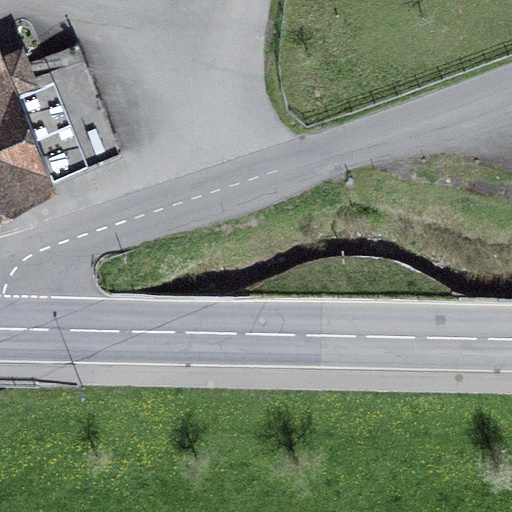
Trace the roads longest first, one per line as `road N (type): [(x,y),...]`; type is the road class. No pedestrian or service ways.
road 1 (unclassified): [(511,86),(42,250),(16,269),(0,303)]
road 2 (primary): [(0,330),(511,338)]
road 3 (track): [(256,0),(228,187)]
